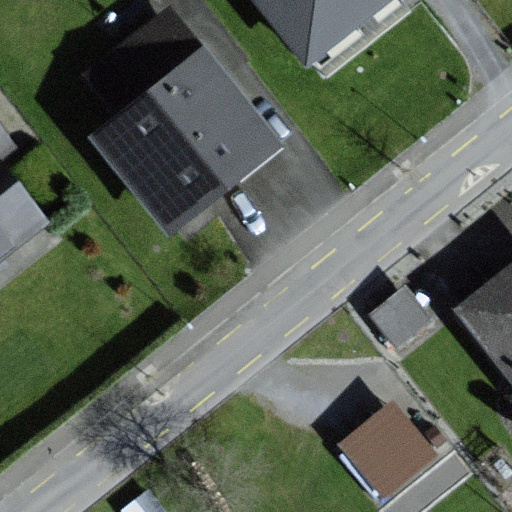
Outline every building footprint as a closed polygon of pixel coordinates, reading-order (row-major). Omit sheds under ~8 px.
[(273,0),(314,51),(378,0),(273,0)] [(178,224),(280,140),(174,11),(100,72),(134,113),(106,136),(178,224)] [(0,257),(46,221),(0,163),(0,148),(10,141),(0,128),(0,257)] [(511,273),(468,307),(511,365),(511,273)] [(429,319),(406,291),(377,313),(400,341),(429,319)] [(434,453),(397,405),(348,443),(385,491),(434,453)] [(167,511),(151,491),(129,508),(131,511),(167,511)]
